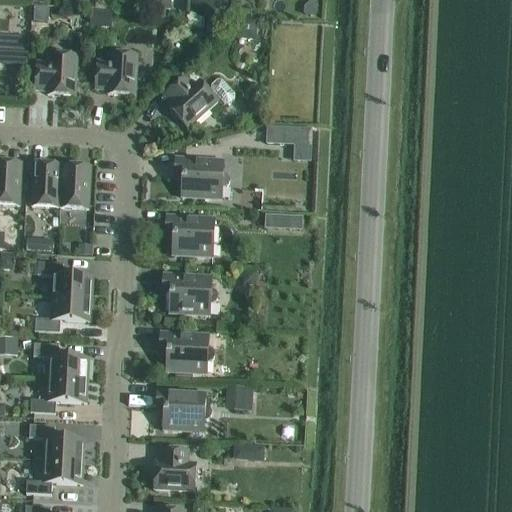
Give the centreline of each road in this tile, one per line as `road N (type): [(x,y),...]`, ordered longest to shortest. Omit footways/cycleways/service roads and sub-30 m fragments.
road 1 (tertiary): [(357,511),(381,0)]
road 2 (residential): [(108,511),(126,156),(105,140),(0,134)]
